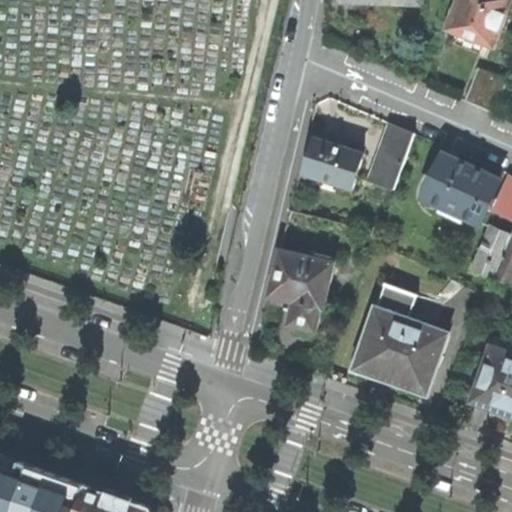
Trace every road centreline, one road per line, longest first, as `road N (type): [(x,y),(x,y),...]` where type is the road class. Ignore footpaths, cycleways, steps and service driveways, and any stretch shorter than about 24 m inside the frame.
road 1 (residential): [(298,71),(227,385)]
road 2 (secondary): [(511,486),(227,385)]
road 3 (secondary): [(227,385),(0,307)]
road 4 (residential): [(298,71),(511,160)]
road 5 (secondary): [(0,405),(209,477)]
